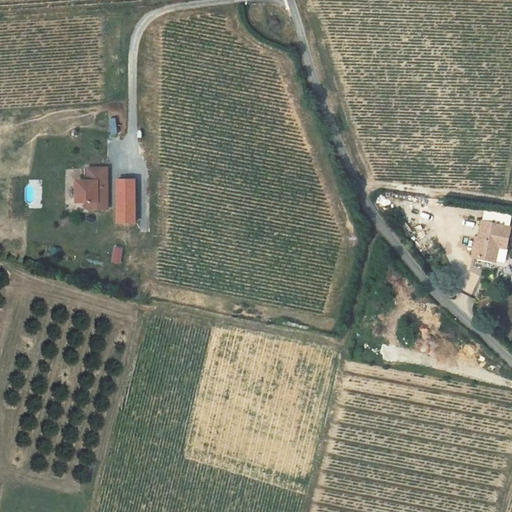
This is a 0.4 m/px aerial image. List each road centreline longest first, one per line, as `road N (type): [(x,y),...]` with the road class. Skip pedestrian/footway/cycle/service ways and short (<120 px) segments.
road 1 (unclassified): [(511,361),(419,277),(372,213),(324,108),(288,0)]
road 2 (track): [(357,185),(511,206)]
